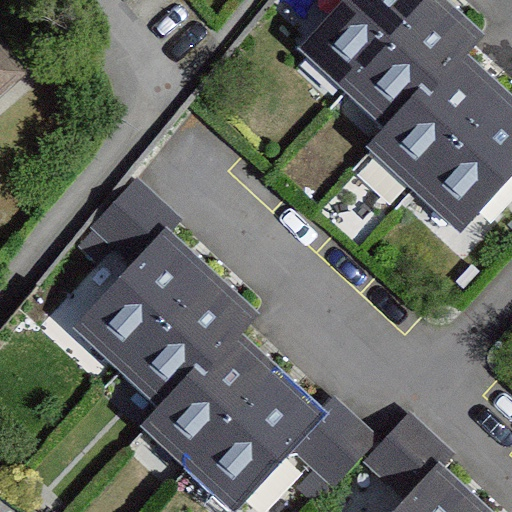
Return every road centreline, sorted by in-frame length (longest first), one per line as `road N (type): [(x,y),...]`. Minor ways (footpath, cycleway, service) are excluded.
road 1 (residential): [(181,169),(420,391)]
road 2 (residential): [(420,391),(511,289)]
road 3 (residential): [(84,0),(161,107)]
road 4 (residential): [(420,391),(511,470)]
